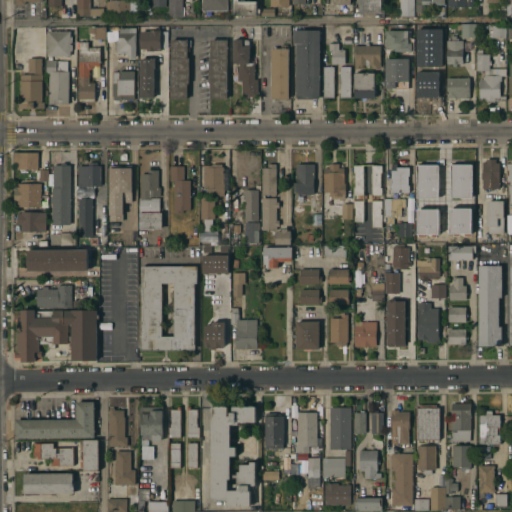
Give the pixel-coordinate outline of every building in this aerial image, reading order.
[(76,16),(76,0),(89,0),(89,8),(102,8),(102,16),(76,16)] [(135,0),(135,16),(107,16),(107,1),(108,1),(108,0),(135,0)] [(181,0),(181,18),(168,17),(168,0),(181,0)] [(226,0),(226,11),(200,11),(200,0),(226,0)] [(231,16),(231,0),(244,0),(244,1),(256,1),(256,9),(259,9),(259,13),(256,13),(256,16),(231,16)] [(380,0),(380,12),(357,12),(357,0),(380,0)] [(413,0),(413,16),(399,16),(399,0),(413,0)] [(415,4),(420,4),(420,3),(415,3),(415,0),(443,0),(443,5),(431,5),(431,1),(428,1),(428,5),(423,5),(423,12),(414,12),(415,4)] [(430,16),(430,7),(443,7),(443,16),(430,16)] [(273,9),(273,16),(261,17),(260,9),(273,9)] [(460,38),(460,30),(455,30),(455,25),(460,25),(460,24),(475,24),(475,38),(460,38)] [(488,38),(488,25),(505,25),(505,38),(488,38)] [(104,39),(93,39),(93,34),(87,34),(87,26),(94,26),(94,27),(104,27),(104,39)] [(135,58),(126,58),(126,54),(116,53),(116,41),(117,41),(117,28),(135,28),(135,58)] [(139,32),(150,32),(150,30),(151,30),(151,29),(157,28),(158,30),(159,30),(159,50),(152,50),(152,51),(146,51),(146,49),(139,49),(139,32)] [(319,97),(317,97),(317,99),(296,99),(296,97),(295,97),(295,43),(292,43),(292,30),(319,30),(319,97)] [(51,56),(51,59),(47,59),(47,56),(45,56),(46,31),(69,31),(69,37),(70,37),(70,43),(69,43),(69,45),(71,45),(71,51),(69,51),(69,56),(51,56)] [(385,31),(407,31),(407,44),(411,44),(411,52),(394,52),(394,49),(385,49),(385,31)] [(445,41),(450,41),(450,36),(455,36),(455,39),(458,39),(458,40),(461,40),(461,64),(455,64),(455,67),(451,67),(451,64),(445,64),(445,41)] [(257,97),(241,97),(241,81),(237,81),(237,64),(232,64),(232,39),(242,39),(241,46),(248,46),(248,63),(254,63),(254,80),(257,80),(257,97)] [(169,40),(190,40),(190,47),(186,47),(186,58),(188,58),(188,84),(186,84),(186,99),(169,99),(169,40)] [(226,99),(209,99),(209,83),(208,83),(208,57),(209,58),(209,40),(226,40),(226,99)] [(99,66),(91,66),(91,68),(90,69),(89,70),(88,70),(87,83),(94,83),(93,102),(78,102),(78,100),(77,100),(78,51),(78,42),(87,42),(87,47),(99,48),(99,66)] [(330,64),(330,51),(328,51),(328,43),(337,43),(337,50),(344,50),(344,64),(330,64)] [(434,44),(443,44),(443,56),(434,56),(434,44)] [(270,49),(279,49),(279,45),(286,45),(286,49),(288,49),(287,99),(270,99),(270,49)] [(379,46),(379,69),(371,69),(371,66),(362,66),(362,69),(354,69),(354,46),(379,46)] [(499,96),(505,96),(505,101),(494,101),(494,102),(483,101),(478,100),(478,79),(482,79),(483,75),(484,75),(484,71),(475,71),(475,54),(476,54),(476,50),(481,50),(481,54),(488,55),(488,61),(490,61),(490,65),(488,65),(488,69),(505,69),(505,76),(500,76),(500,81),(499,81),(499,96)] [(18,109),(18,102),(19,102),(19,74),(27,74),(27,58),(41,58),(41,103),(43,103),(43,109),(18,109)] [(139,98),(139,58),(155,58),(155,68),(153,68),(153,98),(139,98)] [(384,58),(408,58),(408,88),(384,88),(384,58)] [(67,104),(48,104),(48,74),(45,74),(45,61),(66,61),(66,71),(68,71),(67,104)] [(436,90),(436,91),(431,91),(431,90),(430,90),(431,93),(426,93),(426,95),(422,95),(422,91),(418,91),(418,90),(417,90),(417,64),(423,64),(423,62),(425,62),(425,63),(429,63),(429,64),(437,64),(437,75),(432,75),(432,80),(437,80),(437,90),(436,90)] [(322,67),(333,67),(333,98),(322,98),(322,67)] [(339,67),(349,67),(349,98),(339,98),(339,67)] [(116,99),(116,100),(113,100),(113,97),(111,97),(111,72),(118,72),(118,71),(133,71),(133,99),(116,99)] [(353,73),(373,73),(373,98),(353,98),(353,73)] [(468,78),(468,99),(445,99),(445,78),(468,78)] [(37,153),(37,170),(16,170),(16,164),(13,164),(13,153),(37,153)] [(485,163),(485,160),(494,160),(494,163),(498,163),(498,188),(482,189),(482,179),(481,179),(481,173),(482,173),(482,163),(485,163)] [(77,166),(87,166),(87,163),(96,163),(96,167),(100,167),(100,187),(77,187),(77,166)] [(69,226),(51,226),(51,204),(49,204),(49,197),(50,197),(50,188),(52,189),(52,166),(60,166),(60,164),(65,164),(65,166),(69,166),(69,226)] [(451,195),(471,194),(471,164),(450,165),(451,195)] [(203,166),(210,166),(210,165),(221,165),(221,168),(222,168),(222,197),(216,197),(216,194),(205,194),(205,189),(203,189),(203,166)] [(260,169),(266,169),(266,165),(275,165),(275,195),(274,195),(274,197),(270,197),(270,196),(260,196),(260,169)] [(312,195),(297,195),(297,193),(291,193),(291,183),(295,183),(295,165),(313,165),(312,195)] [(322,193),(322,169),(323,169),(323,165),(327,165),(337,165),(342,165),(342,169),(342,184),(344,184),(344,200),(341,200),(341,201),(337,202),(337,199),(329,199),(328,193),(322,193)] [(390,165),(395,165),(395,168),(408,168),(408,177),(406,177),(406,183),(408,183),(408,193),(390,193),(390,165)] [(437,165),(416,165),(416,198),(438,198),(437,165)] [(356,202),(356,196),(352,196),(352,189),(353,189),(353,174),(352,174),(352,166),(362,166),(362,194),(361,194),(361,202),(362,202),(362,223),(353,222),(353,209),(352,209),(352,201),(356,202)] [(370,228),(370,166),(380,166),(380,174),(379,174),(379,188),(381,188),(381,196),(376,196),(376,202),(380,202),(380,209),(379,209),(379,215),(380,215),(381,228),(370,228)] [(189,211),(181,211),(181,214),(173,214),(173,182),(169,182),(169,167),(183,167),(183,181),(189,181),(189,211)] [(38,182),(38,181),(36,181),(36,177),(38,177),(38,170),(47,171),(47,181),(38,182)] [(138,210),(138,199),(139,199),(139,175),(146,175),(146,171),(157,171),(157,188),(159,188),(159,198),(149,198),(149,199),(158,199),(158,210),(138,210)] [(129,182),(129,206),(121,206),(121,203),(113,203),(113,199),(111,199),(111,182),(129,182)] [(39,184),(39,208),(17,208),(17,201),(13,201),(13,191),(16,191),(16,184),(39,184)] [(243,191),(257,191),(257,222),(243,222),(243,191)] [(199,198),(206,198),(206,202),(213,202),(213,220),(211,220),(211,232),(202,232),(202,221),(201,221),(201,220),(199,220),(199,198)] [(77,199),(91,199),(91,238),(77,238),(77,199)] [(261,204),(260,204),(260,199),(275,199),(275,203),(278,203),(278,209),(275,209),(275,221),(278,221),(278,227),(275,227),(275,231),(261,231),(261,204)] [(383,200),(389,200),(389,202),(396,203),(396,209),(395,209),(395,211),(394,211),(394,217),(390,217),(390,218),(383,217),(383,200)] [(502,235),(487,234),(487,227),(485,227),(486,202),(502,202),(502,235)] [(340,205),(350,205),(350,220),(340,220),(340,205)] [(471,208),(448,208),(448,231),(470,231),(471,208)] [(416,232),(438,232),(438,209),(416,209),(416,232)] [(45,213),(44,233),(20,232),(20,225),(16,225),(16,214),(20,214),(20,213),(45,213)] [(138,230),(138,213),(161,213),(161,230),(138,230)] [(128,216),(128,230),(107,230),(107,216),(128,216)] [(117,221),(101,222),(102,234),(118,233),(117,221)] [(244,244),(243,244),(243,236),(242,236),(242,233),(243,233),(243,223),(258,223),(258,231),(257,231),(257,244),(255,244),(255,245),(254,245),(254,244),(248,244),(248,245),(244,245),(244,244)] [(410,224),(410,237),(397,237),(397,228),(396,228),(396,224),(410,224)] [(274,245),(274,232),(280,232),(280,229),(286,229),(286,232),(289,232),(289,244),(274,245)] [(119,233),(119,246),(107,246),(106,233),(119,233)] [(59,246),(59,245),(49,245),(49,235),(59,235),(59,234),(74,234),(74,246),(59,246)] [(322,258),(322,246),(345,246),(344,258),(322,258)] [(391,248),(394,248),(394,246),(401,246),(401,248),(407,248),(407,263),(409,263),(409,267),(407,267),(407,269),(391,269),(391,248)] [(218,247),(229,247),(229,260),(218,260),(218,247)] [(474,247),(474,254),(471,254),(471,261),(447,261),(447,247),(474,247)] [(277,269),(275,269),(276,270),(274,271),(271,271),(269,270),(269,269),(264,269),(264,265),(262,265),(262,255),(261,255),(261,252),(262,252),(262,249),(265,249),(265,248),(290,248),(290,262),(277,262),(277,269)] [(27,270),(87,271),(87,250),(27,249),(27,270)] [(36,250),(36,273),(14,273),(14,264),(13,264),(13,259),(13,250),(36,250)] [(227,255),(201,255),(201,273),(227,273),(227,255)] [(431,278),(431,279),(426,279),(426,278),(417,278),(417,267),(415,267),(415,261),(429,261),(429,259),(438,259),(438,268),(439,268),(439,275),(438,275),(438,278),(431,278)] [(224,272),(225,272),(225,277),(224,277),(224,281),(225,281),(225,285),(224,285),(224,291),(204,291),(204,265),(211,265),(211,261),(224,261),(224,272)] [(139,346),(140,346),(140,267),(196,267),(196,284),(193,284),(194,351),(139,351),(139,346)] [(497,316),(499,316),(499,322),(497,322),(497,328),(500,328),(500,347),(478,347),(477,267),(500,267),(500,298),(497,298),(497,316)] [(317,270),(318,277),(320,277),(320,283),(318,283),(318,285),(298,285),(298,281),(296,281),(296,276),(298,276),(298,270),(317,270)] [(328,285),(328,284),(326,284),(326,277),(328,277),(328,270),(347,270),(347,276),(349,276),(349,281),(347,281),(347,285),(328,285)] [(398,272),(398,293),(384,293),(384,272),(398,272)] [(231,274),(244,274),(244,284),(240,285),(240,297),(232,297),(231,274)] [(370,276),(382,276),(382,301),(370,302),(370,276)] [(448,301),(448,286),(451,286),(452,278),(461,279),(461,286),(465,287),(465,292),(466,292),(466,296),(465,296),(465,301),(448,301)] [(445,297),(430,297),(430,284),(445,284),(445,297)] [(35,308),(35,290),(41,290),(41,288),(47,288),(47,290),(56,290),(56,286),(70,286),(70,304),(73,304),(73,308),(35,308)] [(317,290),(317,297),(320,297),(320,304),(318,304),(318,305),(298,305),(298,302),(297,302),(297,297),(299,297),(299,290),(317,290)] [(328,305),(328,291),(347,291),(347,305),(328,305)] [(404,347),(388,347),(386,344),(386,301),(388,299),(404,299),(404,347)] [(416,304),(429,303),(429,309),(437,309),(437,343),(425,344),(425,340),(416,340),(416,304)] [(256,350),(234,350),(234,334),(235,334),(235,325),(230,325),(231,308),(238,308),(238,321),(256,320),(256,350)] [(447,323),(447,308),(464,308),(464,314),(466,314),(466,318),(464,318),(464,323),(447,323)] [(20,358),(14,358),(14,352),(16,352),(16,320),(13,320),(13,311),(95,311),(95,316),(98,316),(98,319),(95,319),(96,361),(70,361),(70,342),(68,342),(68,337),(70,337),(70,326),(67,326),(67,345),(54,345),(54,350),(47,350),(47,344),(38,344),(38,352),(40,352),(41,358),(34,358),(34,363),(20,363),(20,362),(20,358)] [(329,319),(335,319),(335,315),(346,315),(346,343),(345,343),(345,348),(335,348),(335,343),(329,343),(329,319)] [(203,322),(203,347),(223,347),(224,323),(203,322)] [(317,322),(318,350),(295,350),(295,322),(317,322)] [(374,347),(353,347),(353,323),(375,323),(374,347)] [(447,330),(465,330),(464,346),(447,345),(447,330)] [(13,439),(13,421),(74,420),(74,403),(92,402),(92,438),(13,439)] [(470,442),(451,442),(450,404),(469,404),(470,442)] [(415,408),(418,408),(418,405),(435,405),(435,408),(438,408),(438,440),(415,441),(415,408)] [(162,438),(161,438),(161,441),(151,441),(151,440),(147,440),(147,446),(140,446),(140,417),(138,417),(138,407),(161,407),(162,438)] [(179,438),(169,438),(169,427),(169,424),(170,424),(170,418),(169,418),(169,410),(176,410),(176,407),(179,407),(179,438)] [(186,407),(190,407),(190,410),(196,410),(196,427),(198,427),(198,438),(186,438),(186,407)] [(226,507),(226,500),(210,500),(211,407),(226,407),(226,416),(229,416),(229,413),(231,413),(231,407),(255,407),(254,423),(237,423),(237,425),(229,425),(229,447),(234,448),(234,457),(229,457),(229,475),(236,475),(236,472),(239,472),(239,465),(249,465),(249,462),(255,462),(255,486),(248,486),(248,491),(250,491),(250,507),(226,507)] [(123,410),(123,417),(124,417),(124,437),(126,437),(126,446),(108,446),(108,411),(110,408),(113,408),(114,410),(123,410)] [(329,408),(349,408),(349,450),(329,450),(329,408)] [(390,410),(397,410),(397,412),(408,412),(409,429),(407,429),(408,444),(397,444),(397,429),(390,429),(390,410)] [(353,413),(359,413),(359,411),(364,411),(364,413),(365,413),(365,434),(353,434),(353,413)] [(382,434),(371,434),(371,413),(372,413),(372,411),(376,411),(376,413),(382,413),(382,434)] [(478,416),(484,416),(484,411),(491,411),(491,415),(499,415),(499,444),(478,444),(478,416)] [(297,413),(315,412),(316,446),(308,446),(308,453),(297,453),(297,413)] [(282,445),(282,449),(265,449),(265,445),(264,445),(264,417),(282,417),(282,445)] [(97,470),(82,470),(81,468),(79,468),(79,462),(82,462),(81,451),(79,451),(79,441),(97,440),(97,470)] [(179,469),(170,469),(169,443),(179,443),(179,469)] [(196,468),(187,468),(187,443),(196,443),(196,468)] [(51,444),(51,449),(72,448),(72,466),(49,467),(49,459),(35,459),(35,457),(31,457),(31,453),(32,453),(32,444),(51,444)] [(435,470),(430,470),(431,475),(422,475),(422,470),(416,470),(416,446),(435,446),(435,470)] [(470,446),(470,467),(469,467),(469,470),(459,469),(459,467),(451,467),(451,446),(470,446)] [(130,451),(130,470),(134,470),(134,485),(115,485),(115,451),(130,451)] [(376,451),(376,459),(378,460),(378,464),(376,464),(375,473),(380,473),(380,479),(363,479),(363,471),(358,471),(359,451),(376,451)] [(411,506),(390,506),(391,488),(394,488),(394,471),(390,471),(390,453),(411,454),(411,506)] [(319,472),(306,472),(306,458),(319,458),(319,472)] [(344,458),(344,477),(322,477),(323,458),(344,458)] [(492,466),(493,493),(478,493),(477,466),(492,466)] [(261,479),(262,470),(278,471),(278,479),(261,479)] [(71,474),(71,481),(72,481),(72,494),(22,494),(22,474),(71,474)] [(149,477),(150,488),(138,488),(138,478),(149,477)] [(445,478),(450,478),(450,483),(457,483),(457,491),(450,491),(450,494),(445,494),(445,487),(445,478)] [(337,483),(337,485),(349,485),(349,505),(324,505),(324,483),(337,483)] [(445,494),(444,494),(444,497),(445,497),(445,509),(443,509),(443,510),(429,510),(429,487),(445,487),(445,494)] [(148,489),(148,501),(138,501),(138,489),(148,489)] [(505,507),(494,507),(494,494),(506,494),(505,507)] [(445,497),(458,497),(458,509),(445,509),(445,497)] [(381,498),(381,510),(353,511),(353,502),(355,502),(355,498),(381,498)] [(126,499),(126,511),(106,511),(106,499),(126,499)] [(413,510),(413,499),(428,499),(428,510),(413,510)] [(194,501),(194,511),(171,511),(172,501),(194,501)] [(168,502),(168,511),(147,511),(147,502),(168,502)]
